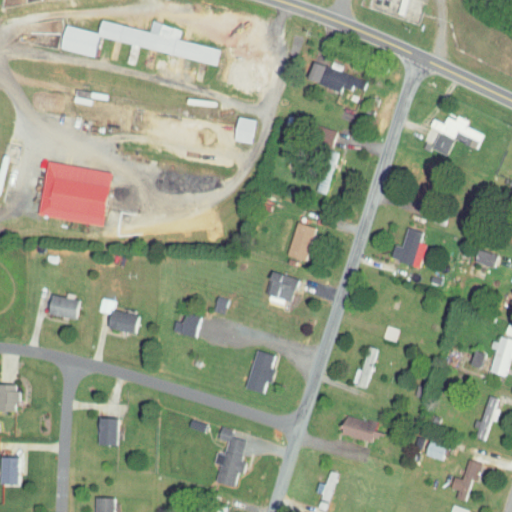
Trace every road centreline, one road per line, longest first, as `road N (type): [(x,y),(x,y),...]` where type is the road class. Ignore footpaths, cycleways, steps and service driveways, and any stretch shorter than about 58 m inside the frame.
road 1 (residential): [(419,54),(270,511)]
road 2 (residential): [(296,427),(0,360)]
road 3 (residential): [(511,100),(419,54),(275,0)]
road 4 (residential): [(64,370),(60,511)]
